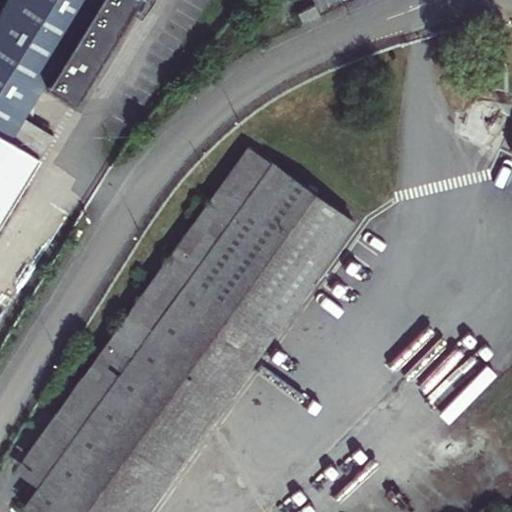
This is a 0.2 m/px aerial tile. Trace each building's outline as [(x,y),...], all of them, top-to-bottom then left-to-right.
[(6,0),(0,10),(0,200),(27,157),(4,141),(40,85),(70,104),(135,0),(6,0)] [(297,11),(302,20),(318,10),(313,2),(297,11)] [(511,133),(510,133),(497,160),(511,167),(511,133)] [(345,225),(241,149),(117,318),(140,334),(106,381),(28,486),(15,505),(23,511),(133,511),(141,503),(246,360),(345,225)] [(5,468),(28,486),(106,381),(140,334),(117,318),(5,468)]
